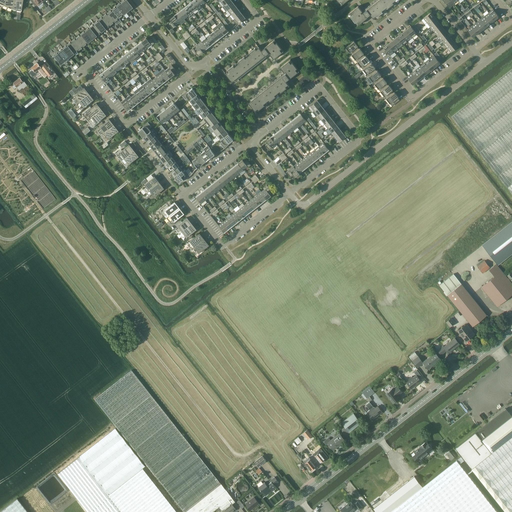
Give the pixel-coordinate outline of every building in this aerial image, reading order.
[(12,9),(12,8),(14,0),(5,0),(3,5),(8,7),(7,7),(12,9)] [(16,10),(21,11),(22,0),(14,0),(12,8),(17,10),(16,10)] [(122,0),(121,2),(128,10),(130,8),(130,7),(132,6),(126,0),(124,0),(122,0)] [(193,0),(191,2),(197,9),(198,11),(203,7),(201,5),(196,0),(193,0)] [(235,4),(231,0),(230,0),(224,5),(222,7),(226,11),(228,10),(235,4)] [(351,16),(350,17),(355,23),(356,23),(357,25),(367,18),(367,17),(370,14),(373,18),(376,16),(377,17),(383,12),(382,11),(387,7),(388,8),(394,3),(393,2),(395,0),(378,0),(363,12),(358,6),(348,14),(349,14),(351,16)] [(116,5),(123,14),(126,12),(125,11),(127,10),(127,11),(128,10),(121,2),(120,2),(121,3),(120,4),(119,3),(116,5)] [(197,9),(191,2),(187,5),(193,12),(197,9)] [(228,10),(231,14),(238,8),(235,4),(228,10)] [(112,9),(119,17),(122,15),(121,15),(122,13),(123,14),(116,5),(116,6),(115,7),(112,9)] [(195,14),(193,12),(187,5),(183,8),(188,15),(190,18),(195,14)] [(188,15),(183,8),(179,12),(184,19),(188,15)] [(231,14),(235,18),(242,13),(238,8),(231,14)] [(107,12),(114,21),(117,19),(117,18),(118,17),(118,18),(119,17),(112,9),(111,9),(112,10),(111,11),(110,10),(107,12)] [(489,13),(494,20),(499,17),(493,9),(489,13)] [(103,16),(110,25),(113,22),(112,22),(113,21),(114,21),(107,12),(107,13),(106,14),(103,16)] [(174,15),(180,22),(181,24),(186,21),(184,19),(179,12),(174,15)] [(238,23),(246,18),(242,13),(235,18),(238,23)] [(423,18),(427,23),(434,17),(431,13),(423,18)] [(484,16),(490,23),(494,20),(489,13),(484,16)] [(173,27),(180,22),(174,15),(170,18),(172,21),(169,23),(173,27)] [(98,19),(105,28),(108,26),(108,25),(109,24),(109,25),(110,25),(103,16),(103,17),(102,18),(101,17),(98,19)] [(480,19),(486,27),(490,23),(484,16),(480,19)] [(434,17),(427,23),(430,27),(437,21),(434,17)] [(94,23),(101,32),(104,29),(103,29),(104,28),(105,28),(98,19),(98,20),(99,20),(97,21),(94,23)] [(482,30),(486,27),(480,19),(476,23),(482,30)] [(430,27),(433,31),(441,25),(437,21),(430,27)] [(221,22),(217,25),(224,34),(229,31),(221,22)] [(89,27),(96,35),(99,33),(99,32),(100,31),(100,32),(101,32),(94,23),(94,24),(93,25),(92,24),(89,27)] [(472,26),(477,34),(482,30),(476,23),(472,26)] [(213,28),(214,31),(220,38),(224,34),(217,25),(213,28)] [(441,25),(433,31),(437,36),(444,30),(441,25)] [(473,37),(477,34),(472,26),(467,30),(473,37)] [(85,30),(92,39),(95,36),(94,36),(95,35),(96,35),(89,27),(90,27),(88,28),(85,30)] [(406,30),(413,38),(417,34),(411,27),(406,30)] [(80,34),(87,42),(90,40),(90,39),(91,38),(91,39),(92,39),(85,30),(85,31),(84,32),(83,31),(80,34)] [(402,34),(408,42),(413,38),(406,30),(402,34)] [(437,36),(440,40),(448,34),(444,30),(437,36)] [(214,31),(210,34),(216,41),(220,38),(214,31)] [(76,37),(83,46),(86,44),(85,43),(86,42),(87,42),(80,34),(81,34),(79,35),(76,37)] [(210,34),(206,37),(212,45),(216,41),(210,34)] [(404,45),(408,42),(402,34),(397,37),(404,45)] [(440,40),(444,44),(451,38),(448,34),(440,40)] [(71,41),(78,49),(81,47),(81,46),(82,45),(83,46),(76,37),(76,38),(75,39),(74,38),(71,41)] [(147,48),(154,42),(151,38),(148,39),(146,37),(142,41),(147,48)] [(206,37),(202,41),(207,48),(212,45),(206,37)] [(393,41),(399,49),(404,45),(397,37),(393,41)] [(444,44),(447,48),(454,42),(451,38),(444,44)] [(258,45),(230,67),(225,72),(232,81),(269,52),(274,58),(284,51),(283,50),(275,40),(275,39),(261,50),(258,45)] [(67,44),(74,53),(77,51),(76,50),(77,49),(78,50),(78,49),(71,41),(72,42),(70,43),(70,42),(67,44)] [(138,44),(143,51),(147,48),(142,41),(138,44)] [(207,48),(202,41),(197,44),(203,51),(207,48)] [(358,46),(358,45),(354,41),(346,47),(350,52),(352,51),(354,53),(359,48),(358,46)] [(395,52),(399,49),(393,41),(388,44),(395,52)] [(447,48),(450,53),(458,47),(454,42),(447,48)] [(62,48),(69,57),(72,54),(72,53),(73,52),(74,53),(67,44),(67,45),(66,46),(65,46),(62,48)] [(139,54),(143,51),(138,44),(133,47),(139,54)] [(199,55),(203,51),(197,44),(191,50),(194,54),(197,52),(199,55)] [(390,56),(395,52),(388,44),(384,48),(390,56)] [(133,47),(129,51),(136,60),(141,56),(133,47)] [(58,51),(65,60),(68,58),(67,57),(69,56),(69,57),(62,48),(63,49),(61,50),(61,49),(58,51)] [(364,53),(363,53),(364,52),(360,48),(359,48),(354,53),(352,54),(358,62),(365,56),(363,53),(364,53)] [(65,60),(58,51),(58,52),(57,53),(56,53),(53,55),(60,64),(63,61),(64,60),(65,60)] [(136,60),(129,51),(125,54),(130,61),(132,63),(136,60)] [(125,54),(121,58),(126,65),(130,61),(125,54)] [(369,60),(366,55),(365,56),(358,62),(363,69),(371,63),(369,61),(370,60),(369,60)] [(435,67),(440,63),(434,55),(429,59),(435,67)] [(126,65),(121,58),(116,61),(122,68),(126,65)] [(290,59),(281,67),(285,73),(249,102),(256,112),(290,85),(286,81),(299,71),(299,70),(290,60),(291,60),(290,59)] [(431,70),(435,67),(429,59),(425,63),(431,70)] [(122,68),(116,61),(112,64),(118,71),(122,68)] [(375,68),(375,67),(372,62),(371,63),(363,69),(369,76),(377,70),(375,68)] [(37,63),(31,67),(32,69),(29,72),(33,77),(40,71),(42,73),(44,76),(44,75),(45,77),(47,75),(37,63)] [(426,74),(431,70),(425,63),(420,66),(426,74)] [(44,64),(41,67),(47,75),(48,76),(52,73),(49,70),(44,64)] [(118,71),(112,64),(108,68),(113,75),(118,71)] [(172,64),(165,70),(171,77),(175,73),(173,71),(176,69),(172,64)] [(416,70),(422,78),(426,74),(420,66),(416,70)] [(108,68),(104,71),(109,78),(113,75),(108,68)] [(163,68),(159,71),(166,80),(171,77),(165,70),(163,68)] [(511,193),(511,69),(452,117),(511,193)] [(381,74),(377,70),(369,76),(367,78),(371,83),(373,81),(375,84),(382,77),(381,75),(381,74)] [(411,73),(417,81),(422,78),(416,70),(411,73)] [(99,74),(105,82),(106,83),(111,80),(109,78),(104,71),(99,74)] [(155,75),(157,77),(162,84),(166,80),(159,71),(155,75)] [(413,85),(417,81),(411,73),(407,77),(413,85)] [(162,84),(157,77),(152,80),(158,87),(162,84)] [(387,82),(387,81),(383,77),(382,77),(375,84),(381,91),(388,85),(387,83),(387,82)] [(23,82),(19,78),(13,83),(14,84),(12,86),(14,89),(16,87),(19,90),(22,88),(23,89),(27,85),(24,81),(23,82)] [(158,87),(152,80),(151,78),(146,81),(148,83),(154,90),(158,87)] [(148,83),(144,87),(149,94),(154,90),(148,83)] [(392,89),(393,89),(389,84),(388,85),(381,91),(385,96),(387,94),(388,97),(394,92),(392,90),(393,89),(392,89)] [(142,85),(138,88),(145,97),(149,94),(144,87),(142,85)] [(76,104),(89,93),(84,87),(84,88),(75,95),(77,97),(73,100),(76,104)] [(134,91),(135,93),(141,101),(145,97),(138,88),(134,91)] [(192,88),(188,91),(187,91),(186,92),(185,92),(184,93),(183,93),(182,94),(181,95),(185,100),(188,98),(190,100),(198,94),(192,88)] [(24,106),(36,97),(32,91),(20,100),(24,106)] [(399,97),(398,96),(395,91),(394,92),(388,97),(386,98),(392,106),(400,100),(398,97),(399,97)] [(94,100),(89,93),(76,104),(78,107),(82,104),(84,107),(93,99),(93,100),(94,100)] [(131,97),(137,104),(141,101),(135,93),(131,97)] [(201,98),(199,96),(198,94),(190,100),(193,105),(201,98)] [(132,107),(137,104),(131,97),(129,95),(125,98),(132,107)] [(132,107),(125,98),(121,102),(128,111),(132,107)] [(204,103),(201,98),(193,105),(197,109),(204,103)] [(311,106),(314,110),(321,105),(318,100),(311,106)] [(180,109),(174,102),(170,106),(175,113),(180,109)] [(96,104),(91,108),(90,107),(82,114),(87,120),(101,109),(96,103),(96,104)] [(208,107),(206,105),(204,103),(197,109),(200,113),(208,107)] [(321,105),(314,110),(318,115),(325,109),(321,105)] [(175,113),(170,106),(165,109),(171,116),(175,113)] [(212,112),(208,107),(200,113),(204,118),(211,112),(212,112)] [(101,109),(87,120),(93,127),(102,120),(100,119),(105,115),(106,116),(106,115),(101,109)] [(165,109),(161,112),(167,120),(171,116),(165,109)] [(325,109),(318,115),(321,119),(328,114),(325,109)] [(157,116),(162,123),(167,120),(161,112),(157,116)] [(301,113),(296,117),(302,124),(306,120),(301,113)] [(321,119),(325,124),(332,118),(328,114),(321,119)] [(217,121),(218,120),(214,115),(206,121),(210,126),(217,121)] [(302,124),(296,117),(292,120),(298,127),(302,124)] [(325,124),(328,128),(335,123),(332,118),(325,124)] [(101,135),(114,125),(109,119),(108,119),(109,119),(100,127),(102,129),(98,132),(101,135)] [(218,120),(217,121),(210,126),(214,130),(221,124),(218,120)] [(292,120),(288,123),(293,130),(298,127),(292,120)] [(143,137),(151,131),(149,128),(152,127),(147,121),(147,122),(145,123),(144,124),(144,125),(143,126),(143,127),(138,131),(143,137)] [(288,123),(284,127),(289,134),(293,130),(288,123)] [(328,128),(332,133),(339,127),(335,123),(328,128)] [(224,129),(225,129),(221,124),(214,130),(217,135),(224,129)] [(118,131),(114,125),(101,135),(106,142),(112,138),(111,136),(118,131)] [(284,127),(279,130),(285,137),(289,134),(284,127)] [(332,133),(335,137),(343,131),(339,127),(332,133)] [(225,129),(224,129),(217,135),(221,139),(228,133),(225,129)] [(285,137),(279,130),(275,133),(281,141),(285,137)] [(143,137),(147,141),(154,135),(151,131),(143,137)] [(343,131),(335,137),(339,142),(346,136),(343,131)] [(229,143),(230,142),(233,139),(228,133),(221,139),(222,142),(220,143),(224,149),(225,148),(226,147),(227,146),(228,145),(229,144),(229,143)] [(281,141),(275,133),(271,137),(276,144),(281,141)] [(147,141),(150,146),(158,140),(154,135),(147,141)] [(270,149),(276,144),(271,137),(266,140),(268,143),(266,145),(270,149)] [(150,146),(154,150),(161,144),(158,140),(150,146)] [(329,149),(324,142),(319,146),(325,153),(329,149)] [(121,161),(134,150),(129,144),(129,145),(122,150),(121,149),(115,154),(121,161)] [(154,150),(155,152),(158,155),(165,149),(161,144),(154,150)] [(215,154),(209,147),(208,145),(203,149),(205,150),(210,158),(215,154)] [(319,146),(315,149),(321,156),(325,153),(319,146)] [(321,156),(315,149),(311,153),(316,160),(321,156)] [(134,150),(121,161),(123,164),(127,161),(129,163),(138,156),(138,157),(139,156),(134,150)] [(165,162),(171,157),(173,155),(170,150),(160,158),(164,163),(165,162)] [(201,154),(206,161),(210,158),(205,150),(201,154)] [(316,160),(311,153),(307,156),(312,163),(316,160)] [(201,154),(196,157),(202,164),(206,161),(201,154)] [(312,163),(307,156),(302,159),(308,166),(312,163)] [(171,157),(165,162),(164,163),(167,167),(175,161),(171,157)] [(196,157),(192,161),(198,168),(202,164),(196,157)] [(243,159),(238,163),(244,170),(251,164),(247,160),(245,161),(243,159)] [(308,166),(302,159),(298,163),(304,170),(308,166)] [(171,172),(171,171),(178,165),(175,161),(167,167),(171,172)] [(238,163),(234,166),(240,173),(244,170),(238,163)] [(304,170),(298,163),(294,166),(299,173),(304,170)] [(171,171),(171,172),(174,176),(182,170),(178,165),(171,171)] [(234,166),(230,169),(235,176),(240,173),(234,166)] [(295,177),(299,173),(294,166),(287,171),(291,176),(293,174),(295,177)] [(230,169),(226,173),(231,180),(235,176),(230,169)] [(179,182),(184,179),(185,179),(186,179),(187,178),(188,177),(190,176),(190,175),(186,170),(184,172),(182,170),(174,176),(179,182)] [(226,173),(221,176),(227,183),(231,180),(226,173)] [(159,182),(154,176),(154,177),(145,184),(147,186),(143,189),(146,193),(159,182)] [(221,176),(217,179),(223,186),(227,183),(221,176)] [(217,179),(213,183),(218,190),(223,186),(217,179)] [(159,182),(146,193),(149,196),(152,193),(154,195),(163,188),(164,189),(159,182)] [(213,183),(209,186),(214,193),(218,190),(213,183)] [(209,186),(204,189),(210,197),(214,193),(209,186)] [(268,186),(261,192),(267,199),(271,195),(270,193),(272,191),(268,186)] [(210,197),(204,189),(200,193),(206,200),(210,197)] [(261,192),(257,195),(263,202),(267,199),(261,192)] [(206,200),(200,193),(196,196),(201,203),(206,200)] [(263,202),(257,195),(253,198),(258,205),(263,202)] [(258,205),(253,198),(249,202),(254,209),(258,205)] [(166,218),(179,208),(174,202),(169,206),(168,204),(160,210),(166,218)] [(249,202),(244,205),(250,212),(254,209),(249,202)] [(250,212),(244,205),(240,208),(246,216),(250,212)] [(184,214),(179,208),(166,218),(172,225),(179,219),(179,217),(183,214),(184,214)] [(246,216),(240,208),(236,212),(241,219),(246,216)] [(241,219),(236,212),(232,215),(237,222),(241,219)] [(237,222),(232,215),(227,219),(233,226),(237,222)] [(192,223),(187,217),(186,217),(187,218),(178,225),(179,227),(176,230),(179,234),(192,223)] [(227,219),(223,222),(229,229),(233,226),(227,219)] [(511,221),(482,245),(498,265),(511,253),(511,221)] [(229,229),(223,222),(219,225),(224,232),(229,229)] [(179,234),(181,237),(183,239),(196,229),(196,230),(192,223),(179,234)] [(312,237),(312,235),(311,234),(311,233),(310,232),(309,231),(308,231),(306,231),(305,231),(303,231),(302,232),(301,233),(300,235),(300,236),(300,237),(300,238),(300,239),(301,240),(302,241),(303,242),(304,242),(305,242),(306,243),(307,242),(308,242),(310,241),(311,240),(311,239),(312,238),(312,237)] [(191,249),(204,239),(199,233),(199,234),(187,244),(191,249)] [(209,245),(204,239),(191,249),(197,257),(205,250),(204,248),(208,245),(209,246),(209,245)] [(299,247),(299,245),(298,243),(297,242),(296,242),(295,241),(293,240),(291,241),(290,241),(289,241),(288,242),(287,243),(287,244),(286,245),(286,247),(286,248),(286,249),(287,250),(288,251),(289,252),(290,253),(291,253),(292,253),(294,253),(295,253),(297,252),(297,251),(298,250),(299,249),(299,247)] [(483,273),(490,267),(484,260),(477,266),(483,273)] [(494,276),(481,287),(497,306),(511,294),(511,283),(496,264),(489,269),(494,276)] [(486,315),(461,283),(453,274),(439,285),(447,295),(472,326),(486,315)] [(455,323),(451,318),(451,317),(446,322),(450,327),(455,323)] [(466,324),(457,331),(466,341),(474,334),(466,324)] [(437,350),(439,352),(441,355),(447,351),(449,353),(460,345),(455,338),(444,347),(443,346),(437,350)] [(441,359),(435,352),(423,362),(418,356),(413,361),(418,367),(423,363),(428,369),(441,359)] [(95,399),(183,511),(211,511),(218,506),(222,510),(231,503),(228,499),(231,496),(131,370),(95,399)] [(412,376),(406,381),(407,382),(407,383),(412,389),(417,385),(417,384),(421,381),(419,378),(417,375),(419,373),(417,370),(414,372),(416,375),(413,377),(412,376)] [(368,394),(373,390),(369,386),(362,392),(367,398),(369,396),(368,394)] [(386,394),(393,403),(400,398),(397,395),(399,393),(399,394),(402,392),(398,386),(393,390),(392,388),(386,394)] [(366,412),(367,414),(372,420),(382,412),(377,406),(375,408),(374,407),(373,407),(369,402),(366,405),(370,410),(366,412)] [(481,440),(511,416),(506,408),(475,432),(481,440)] [(353,413),(342,422),(349,432),(361,423),(353,413)] [(511,511),(511,415),(511,416),(481,440),(475,432),(455,448),(504,511),(511,511)] [(176,511),(142,468),(144,466),(115,428),(57,473),(86,511),(176,511)] [(307,430),(303,433),(306,437),(308,439),(312,436),(310,434),(307,430)] [(339,433),(330,440),(329,438),(327,438),(324,441),(324,442),(325,444),(327,444),(328,443),(333,450),(345,441),(339,433)] [(426,442),(425,442),(419,446),(420,447),(414,451),(416,453),(413,456),(417,461),(422,457),(426,455),(425,454),(432,449),(426,442)] [(320,448),(313,454),(320,462),(321,462),(322,462),(325,460),(324,459),(325,458),(325,457),(326,456),(320,448)] [(258,466),(266,460),(263,455),(255,461),(258,466)] [(310,459),(305,463),(311,470),(316,466),(310,459)] [(397,506),(388,511),(497,511),(456,459),(422,486),(414,476),(408,481),(388,496),(397,506)] [(274,485),(278,481),(274,477),(266,484),(264,482),(258,487),(265,496),(276,487),(274,485)] [(250,510),(259,503),(254,497),(245,503),(250,510)] [(27,511),(17,499),(0,511),(27,511)] [(340,509),(342,511),(350,511),(356,508),(355,508),(357,507),(358,509),(361,507),(357,501),(354,504),(353,505),(350,501),(340,509)] [(231,503),(222,510),(223,511),(230,511),(235,508),(231,503)]
